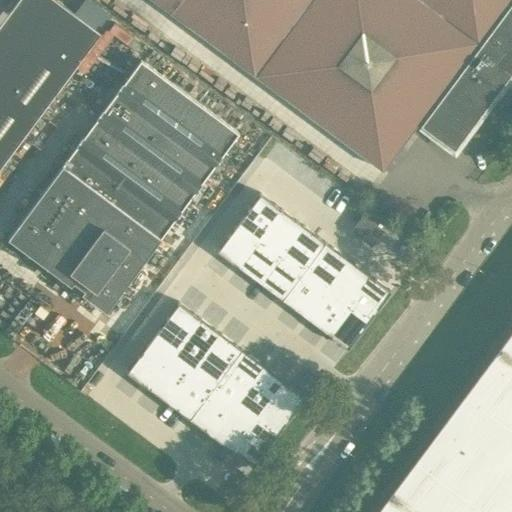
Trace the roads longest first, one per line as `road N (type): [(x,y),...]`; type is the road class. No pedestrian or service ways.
road 1 (unclassified): [(321,451),(511,192)]
road 2 (unclassified): [(171,511),(0,384)]
